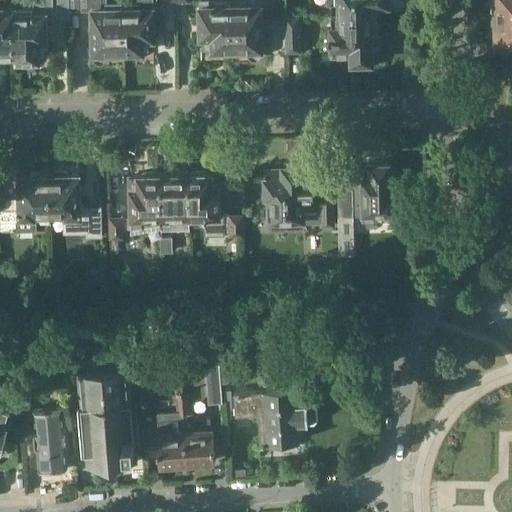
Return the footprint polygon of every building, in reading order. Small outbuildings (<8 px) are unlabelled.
[(38,58),(43,58),(43,44),(44,44),(44,12),(53,12),(53,14),(68,13),(68,0),(29,0),(29,12),(14,12),(14,53),(13,53),(13,59),(17,59),(20,59),(23,63),(33,63),(36,59),(38,59),(38,58)] [(107,55),(124,55),(123,7),(107,7),(106,0),(68,0),(69,8),(92,7),(93,56),(94,57),(94,59),(96,61),(97,61),(99,62),(101,62),(102,61),(104,60),(105,59),(106,57),(107,55)] [(123,7),(124,55),(135,55),(139,50),(151,50),(151,38),(153,38),(152,0),(137,0),(137,7),(123,7)] [(231,53),(230,4),(213,5),(212,0),(199,0),(200,37),(203,37),(203,49),(215,49),(219,53),(231,53)] [(230,4),(231,53),(248,53),(248,54),(249,56),(251,58),(254,58),(256,58),(258,57),(260,54),(261,52),(260,0),(246,0),(246,4),(230,4)] [(331,15),(377,13),(377,4),(388,3),(388,0),(328,0),(329,3),(331,3),(331,15)] [(511,0),(494,0),(491,2),(491,11),(496,14),(496,15),(511,14),(511,0)] [(0,53),(13,53),(14,53),(14,12),(0,10),(0,53)] [(378,41),(377,13),(331,15),(332,35),(330,35),(330,38),(332,38),(333,54),(353,53),(353,67),(372,66),(371,41),(378,41)] [(511,14),(496,15),(496,17),(492,19),(492,29),(496,31),(496,44),(511,43),(511,14)] [(300,15),(286,15),(286,51),(301,51),(300,15)] [(352,169),(339,169),(340,218),(340,258),(353,258),(353,218),(352,216),(363,215),(363,218),(377,218),(377,212),(397,212),(396,192),(394,192),(394,169),(388,169),(388,163),(371,163),(371,169),(362,170),(362,172),(352,172),(352,170),(352,169)] [(303,226),(321,226),(334,225),(334,198),(314,198),(313,166),(283,166),(283,168),(265,168),(265,194),(269,194),(269,214),(267,214),(267,223),(272,227),(303,227),(303,226)] [(190,225),(189,172),(180,172),(178,169),(169,169),(168,172),(158,172),(159,225),(172,225),(190,225)] [(50,213),(49,175),(46,175),(42,171),(34,172),(30,175),(19,176),(19,209),(0,208),(0,229),(12,229),(12,222),(34,222),(34,213),(50,213)] [(100,235),(100,207),(80,207),(79,174),(68,174),(64,171),(55,171),(52,175),(49,175),(50,213),(65,213),(65,215),(68,215),(68,229),(87,229),(87,235),(100,235)] [(218,227),(217,174),(204,174),(204,171),(189,172),(190,225),(200,225),(200,228),(218,227)] [(159,225),(158,172),(142,173),(142,176),(130,176),(130,216),(109,217),(109,238),(122,238),(122,225),(126,225),(126,236),(159,231),(159,225)] [(229,214),(229,233),(229,234),(241,234),(241,214),(229,214)] [(170,237),(160,237),(160,251),(170,251),(170,237)] [(51,269),(32,269),(33,286),(51,285),(51,269)] [(253,351),(223,353),(223,354),(224,365),(225,380),(231,380),(252,378),(256,378),(255,365),(254,365),(253,351)] [(222,401),(219,353),(206,353),(209,402),(222,401)] [(18,364),(0,364),(0,385),(19,384),(19,381),(18,364)] [(141,366),(142,378),(154,377),(153,365),(141,366)] [(79,374),(85,464),(84,464),(84,465),(137,462),(137,460),(135,460),(134,448),(135,448),(134,436),(135,436),(134,420),(133,420),(129,370),(130,370),(130,369),(77,372),(77,374),(79,374)] [(302,385),(234,389),(235,411),(258,410),(260,441),(304,438),(303,422),(313,422),(317,417),(316,405),(313,401),(302,401),(302,385)] [(184,392),(177,392),(177,402),(190,402),(189,391),(184,392)] [(159,431),(157,432),(159,464),(188,462),(185,413),(190,413),(190,402),(177,402),(178,412),(158,413),(159,431)] [(0,453),(7,449),(6,447),(7,443),(1,441),(6,423),(5,423),(9,407),(0,405),(0,453)] [(61,467),(67,467),(63,407),(34,409),(36,432),(34,432),(35,447),(37,447),(39,469),(45,469),(45,473),(62,471),(61,467)] [(190,413),(185,413),(188,462),(216,460),(214,428),(212,428),(211,417),(194,418),(194,413),(190,413)]
